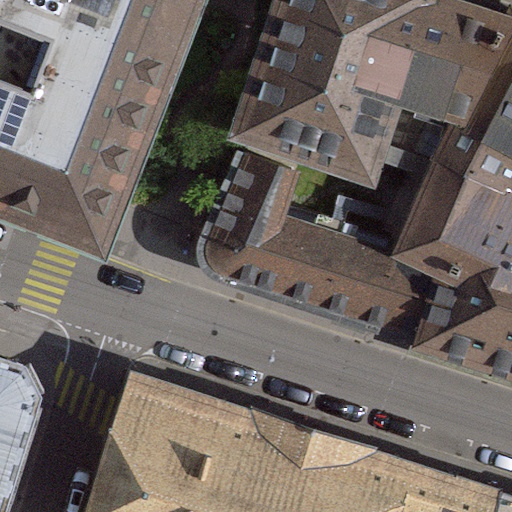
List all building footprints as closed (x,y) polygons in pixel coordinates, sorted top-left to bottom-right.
[(0,0),(0,194),(94,229),(186,0),(0,0)] [(511,28),(481,15),(424,0),(247,0),(210,111),(229,119),(396,182),(450,106),(511,128),(511,28)] [(511,128),(450,106),(396,182),(376,233),(417,252),(400,322),(511,356),(511,128)] [(396,182),(229,119),(190,223),(190,238),(197,250),(212,259),(400,322),(417,252),(376,233),(396,182)] [(149,391),(111,511),(462,511),(468,494),(149,391)] [(511,511),(511,508),(500,504),(468,494),(462,511),(511,511)]
